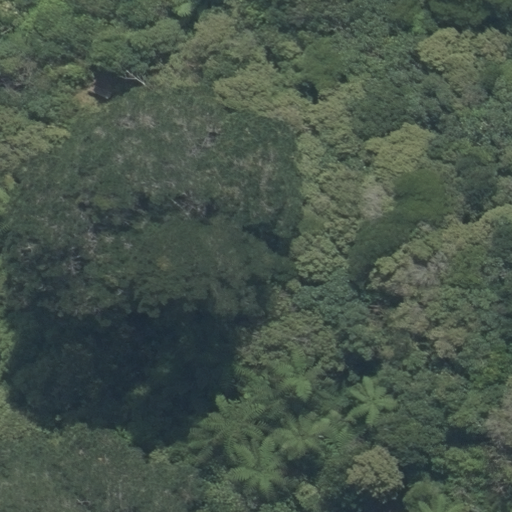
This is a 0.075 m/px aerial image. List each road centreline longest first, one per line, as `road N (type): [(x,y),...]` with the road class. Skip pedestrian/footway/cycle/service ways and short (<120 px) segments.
road 1 (track): [(219,511),(237,424),(118,398),(0,446)]
road 2 (track): [(366,511),(357,450),(263,511)]
road 3 (track): [(0,110),(42,38),(105,0)]
